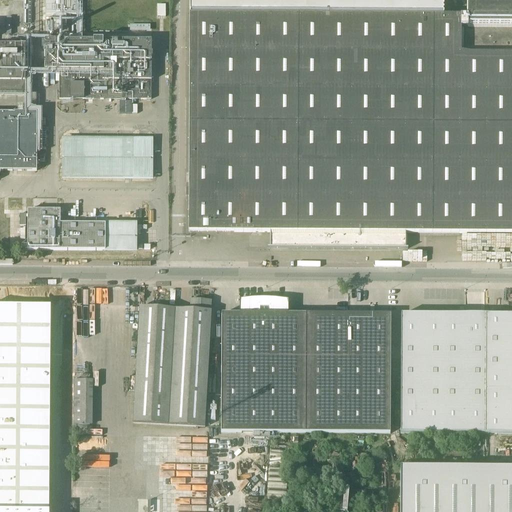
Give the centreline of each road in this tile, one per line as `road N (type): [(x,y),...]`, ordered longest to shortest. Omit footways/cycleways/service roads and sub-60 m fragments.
road 1 (unclassified): [(0,273),(511,275)]
road 2 (unknown): [(156,191),(153,123),(63,118),(52,130),(46,190),(146,192)]
